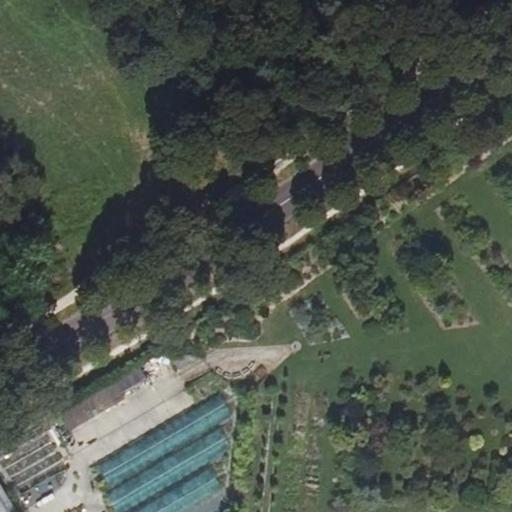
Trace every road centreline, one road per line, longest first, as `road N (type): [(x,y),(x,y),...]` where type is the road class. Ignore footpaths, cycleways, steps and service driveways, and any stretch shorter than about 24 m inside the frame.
road 1 (unclassified): [(511,41),(137,298),(0,378)]
road 2 (unknown): [(0,331),(115,261),(476,0)]
